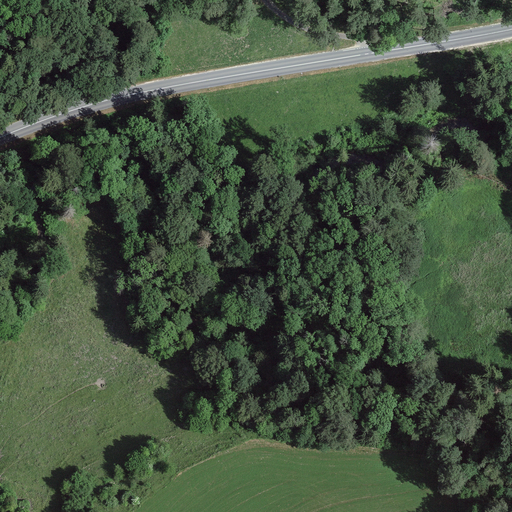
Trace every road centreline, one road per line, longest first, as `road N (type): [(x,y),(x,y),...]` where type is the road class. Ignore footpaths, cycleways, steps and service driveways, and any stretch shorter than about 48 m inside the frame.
road 1 (tertiary): [(0,140),(85,105),(178,82),(511,28)]
road 2 (track): [(378,51),(367,40),(294,22),(263,0)]
